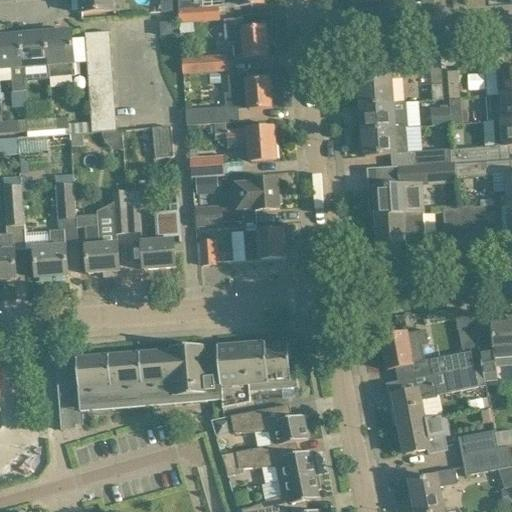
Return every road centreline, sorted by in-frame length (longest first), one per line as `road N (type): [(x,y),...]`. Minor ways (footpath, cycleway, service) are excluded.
road 1 (residential): [(0,320),(327,300)]
road 2 (residential): [(327,300),(308,38)]
road 3 (residential): [(370,511),(327,300)]
road 4 (residential): [(0,510),(197,453)]
road 5 (residential): [(308,38),(511,23)]
road 6 (residential): [(327,300),(511,286)]
